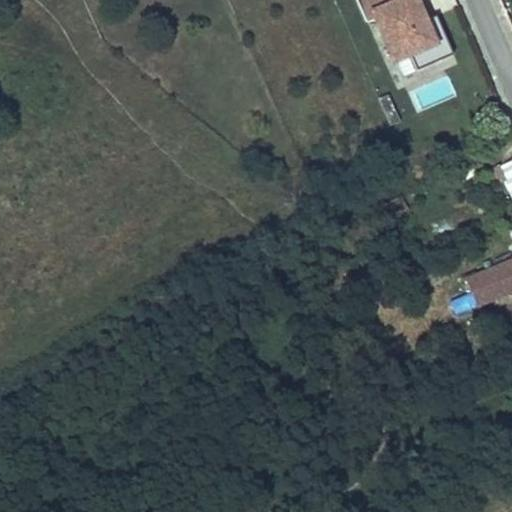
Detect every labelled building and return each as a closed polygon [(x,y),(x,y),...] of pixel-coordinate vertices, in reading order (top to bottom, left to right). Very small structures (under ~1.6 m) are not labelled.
[(356,0),(366,19),(376,13),(397,55),(410,49),(418,66),(454,49),(436,10),(428,14),(424,16),(415,0),(356,0)] [(428,14),(421,0),(415,0),(424,16),(428,14)] [(511,159),(498,166),(504,179),(510,192),(511,190),(511,159)] [(497,165),(490,168),(496,182),(504,179),(498,166),(497,165)] [(401,195),(374,207),(379,218),(406,206),(401,195)] [(511,292),(511,259),(468,281),(480,308),(511,292)]
